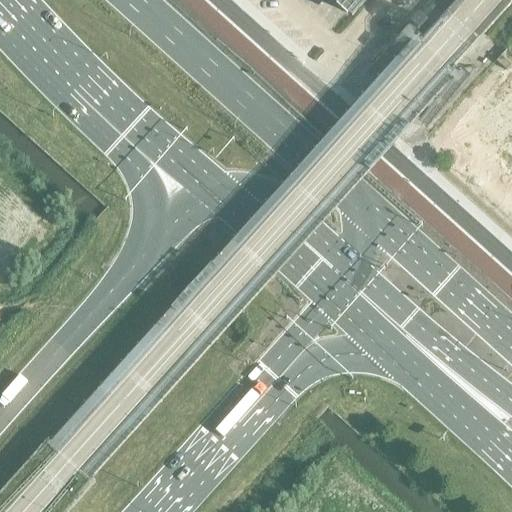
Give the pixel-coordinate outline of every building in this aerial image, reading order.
[(334,0),(352,15),(365,0),(334,0)] [(440,8),(447,0),(446,0),(433,0),(432,1),(440,8)] [(410,26),(418,33),(427,23),(419,15),(410,26)] [(511,64),(511,55),(506,51),(496,62),(506,71),(511,64)] [(511,211),(511,75),(444,151),(511,211)]
